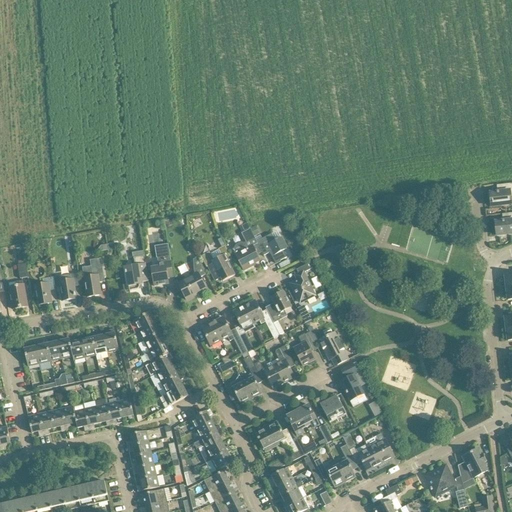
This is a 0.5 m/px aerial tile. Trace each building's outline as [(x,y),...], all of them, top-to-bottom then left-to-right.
[(511,184),(500,186),(501,192),(489,193),(491,207),(511,204),(511,197),(511,196),(511,184)] [(511,213),(506,215),(506,221),(495,222),(496,236),(511,233),(511,213)] [(232,249),(235,255),(244,271),(251,267),(251,266),(260,261),(257,255),(262,252),(257,242),(247,223),(242,225),(245,231),(241,233),(246,242),(244,243),(242,242),(241,242),(239,242),(236,244),(235,246),(235,247),(234,248),(232,249)] [(257,242),(262,252),(264,256),(270,253),(275,263),(287,258),(283,251),(286,249),(287,250),(281,238),(275,241),(272,234),(257,242)] [(201,256),(204,262),(206,267),(208,267),(215,281),(221,278),(223,282),(235,275),(228,262),(232,259),(225,246),(222,240),(216,243),(219,249),(218,249),(222,257),(214,261),(209,252),(201,256)] [(150,258),(151,268),(154,286),(169,284),(166,268),(171,268),(173,277),(174,277),(168,244),(161,245),(162,256),(150,258)] [(142,283),(148,282),(144,256),(134,258),(135,266),(125,267),(126,271),(125,271),(125,274),(127,274),(129,291),(138,289),(140,287),(139,285),(142,285),(142,283)] [(194,271),(195,274),(196,275),(178,284),(186,300),(195,296),(195,295),(206,289),(201,278),(206,275),(197,257),(193,259),(194,271)] [(83,267),(84,278),(87,297),(101,295),(99,283),(105,282),(103,267),(101,258),(89,260),(90,266),(83,267)] [(20,279),(28,278),(26,264),(18,265),(20,279)] [(299,280),(292,283),(297,293),(295,294),(300,303),(315,296),(303,273),(310,270),(308,264),(296,270),(299,275),(296,276),(296,277),(297,276),(299,280)] [(60,287),(62,301),(76,299),(74,287),(80,286),(78,273),(67,275),(68,280),(59,282),(59,281),(54,282),(55,288),(60,287)] [(56,290),(55,288),(54,282),(54,281),(54,278),(42,279),(43,284),(35,286),(38,305),(52,303),(50,291),(56,290)] [(10,293),(13,309),(14,309),(13,308),(19,307),(19,308),(28,307),(24,285),(23,285),(22,281),(16,282),(16,286),(10,288),(9,281),(3,282),(5,294),(10,293)] [(274,304),(265,308),(273,324),(287,316),(284,311),(291,307),(283,292),(271,298),(274,304)] [(261,313),(255,301),(244,307),(253,324),(259,321),(261,325),(266,322),(275,339),(280,337),(273,324),(267,310),(261,313)] [(305,324),(312,320),(309,315),(307,315),(303,306),(298,309),(305,324)] [(250,331),(247,327),(253,324),(244,307),(234,312),(243,329),(245,334),(250,331)] [(134,321),(139,332),(155,323),(150,313),(134,321)] [(212,323),(221,340),(228,337),(229,341),(233,339),(242,356),(248,353),(236,330),(231,332),(223,318),(212,323)] [(160,334),(155,323),(139,332),(144,342),(160,334)] [(211,346),(221,340),(212,323),(202,329),(211,346)] [(253,350),(245,334),(239,336),(235,326),(234,326),(235,327),(236,330),(248,353),(253,350)] [(103,336),(107,353),(119,351),(114,329),(109,330),(110,334),(103,336)] [(91,334),(96,356),(97,361),(100,360),(102,358),(101,355),(107,353),(103,336),(97,337),(96,333),(91,334)] [(293,349),(302,367),(315,360),(306,343),(313,339),(309,333),(299,338),(302,344),(293,349)] [(334,358),(337,365),(348,360),(334,333),(319,341),(329,361),(334,358)] [(85,358),(96,356),(91,334),(86,335),(87,339),(81,341),(85,358)] [(144,342),(149,352),(166,344),(160,334),(144,342)] [(74,338),(69,339),(73,357),(74,361),(85,358),(81,341),(75,342),(74,338)] [(62,359),(73,357),(69,339),(58,342),(62,359)] [(51,362),(62,359),(58,342),(47,344),(51,362)] [(47,344),(36,347),(40,364),(51,362),(47,344)] [(149,360),(151,364),(171,354),(166,344),(149,352),(144,355),(147,361),(149,360)] [(36,347),(24,349),(28,367),(40,364),(36,347)] [(281,363),(275,366),(284,383),(294,377),(290,368),(295,366),(285,347),(276,351),(276,353),(281,363)] [(173,358),(171,354),(151,364),(156,374),(172,366),(170,360),(173,358)] [(222,359),(225,365),(232,361),(229,356),(222,359)] [(251,373),(257,370),(254,365),(250,356),(244,359),(251,373)] [(232,361),(225,365),(219,368),(222,373),(235,367),(232,361)] [(259,362),(254,365),(257,370),(262,367),(259,362)] [(353,364),(341,370),(346,380),(340,382),(350,401),(364,394),(360,387),(363,385),(353,364)] [(267,365),(262,367),(264,371),(273,388),(284,383),(275,366),(269,369),(267,365)] [(156,374),(162,384),(181,374),(179,370),(175,371),(172,366),(156,374)] [(68,385),(67,380),(65,374),(61,375),(59,380),(55,380),(57,387),(68,385)] [(162,384),(167,394),(183,386),(180,380),(184,379),(181,374),(162,384)] [(251,399),(262,394),(252,374),(247,377),(249,380),(243,383),(251,399)] [(235,381),(225,387),(232,401),(235,400),(234,399),(237,397),(241,405),(251,399),(243,383),(237,386),(235,381)] [(183,386),(167,394),(162,397),(166,403),(163,404),(165,408),(192,395),(189,390),(186,392),(183,386)] [(347,417),(337,396),(320,405),(331,425),(347,417)] [(129,422),(135,421),(130,399),(119,402),(122,418),(128,417),(129,422)] [(376,416),(383,412),(377,401),(370,405),(376,416)] [(119,402),(107,404),(112,426),(117,425),(116,420),(122,418),(119,402)] [(85,432),(90,431),(85,410),(84,404),(72,407),(78,428),(84,427),(85,432)] [(107,404),(96,407),(100,423),(106,422),(107,427),(112,426),(107,404)] [(309,405),(298,411),(306,427),(311,425),(313,428),(319,425),(309,405)] [(77,428),(78,428),(72,407),(61,409),(66,431),(72,430),(71,425),(76,423),(77,428)] [(94,425),(100,423),(96,407),(85,410),(90,431),(95,430),(94,425)] [(62,432),(66,431),(61,409),(50,412),(54,428),(60,427),(62,432)] [(191,420),(196,430),(212,422),(209,416),(213,414),(210,410),(191,420)] [(302,430),(306,427),(298,411),(287,416),(297,436),(303,433),(302,430)] [(50,412),(39,415),(44,436),(49,435),(48,430),(54,428),(50,412)] [(39,415),(28,417),(32,433),(38,432),(39,437),(44,436),(39,415)] [(215,428),(212,422),(196,430),(201,440),(221,430),(218,426),(215,428)] [(277,422),(266,427),(274,444),(280,441),(283,447),(290,449),(293,454),(292,459),(293,462),(302,457),(296,446),(293,441),(289,434),(284,436),(277,422)] [(327,444),(334,441),(332,438),(331,436),(325,425),(319,428),(327,444)] [(4,445),(11,444),(7,427),(0,428),(0,448),(1,451),(5,450),(4,445)] [(269,447),(274,444),(266,427),(255,433),(258,439),(257,439),(258,441),(259,440),(265,452),(270,450),(269,447)] [(221,430),(201,440),(194,444),(196,449),(202,446),(201,445),(203,444),(206,451),(222,442),(219,437),(223,435),(221,430)] [(126,443),(127,447),(149,442),(146,431),(130,435),(131,441),(126,443)] [(339,432),(331,436),(332,438),(334,441),(341,437),(339,432)] [(365,442),(367,445),(369,449),(377,466),(394,457),(386,440),(385,441),(381,434),(365,442)] [(293,441),(296,446),(302,457),(308,454),(300,438),(293,441)] [(135,457),(151,454),(149,442),(127,447),(129,453),(134,451),(135,457)] [(222,442),(206,451),(201,453),(206,464),(211,461),(231,451),(229,446),(225,448),(222,442)] [(314,443),(305,448),(308,454),(310,453),(318,449),(314,443)] [(337,466),(345,482),(356,477),(349,464),(355,461),(349,450),(345,443),(340,446),(346,458),(341,460),(343,463),(337,466)] [(377,466),(369,449),(367,445),(356,450),(355,448),(349,450),(355,461),(355,463),(361,460),(367,471),(377,466)] [(462,484),(473,479),(488,471),(484,463),(487,462),(482,454),(481,455),(478,449),(469,454),(468,453),(463,455),(463,457),(462,457),(465,463),(458,466),(462,484)] [(231,451),(211,461),(217,471),(233,463),(228,453),(231,451)] [(131,465),(133,470),(154,465),(151,454),(135,457),(137,464),(131,465)] [(345,482),(337,466),(331,469),(330,466),(325,468),(320,459),(315,462),(322,476),(327,473),(335,488),(345,482)] [(272,472),(285,465),(283,460),(269,466),(272,472)] [(140,480),(157,476),(154,465),(133,470),(134,475),(139,474),(140,480)] [(431,476),(425,479),(434,495),(439,492),(441,495),(457,487),(446,465),(430,474),(431,476)] [(293,478),(287,468),(271,476),(277,487),(293,478)] [(224,471),(204,481),(210,492),(229,482),(224,471)] [(189,472),(184,473),(187,486),(192,484),(190,479),(189,472)] [(137,487),(138,492),(159,487),(157,476),(140,480),(142,486),(137,487)] [(298,488),(302,487),(303,486),(301,481),(295,483),(293,478),(277,487),(277,488),(275,489),(279,495),(280,494),(282,497),(298,488)] [(105,481),(90,485),(95,504),(109,501),(105,481)] [(235,493),(229,482),(210,492),(215,503),(235,493)] [(90,485),(76,488),(81,508),(95,504),(90,485)] [(397,485),(386,491),(388,497),(391,495),(394,500),(397,498),(396,496),(402,493),(397,485)] [(287,507),(303,499),(307,497),(302,487),(298,488),(282,497),(284,500),(282,501),(285,508),(287,507)] [(76,488),(62,491),(67,511),(81,508),(76,488)] [(167,501),(165,489),(143,494),(146,506),(167,501)] [(468,507),(464,490),(456,492),(460,509),(468,507)] [(62,491),(48,494),(52,511),(62,511),(67,511),(62,491)] [(326,506),(332,503),(327,492),(320,495),(326,506)] [(215,503),(219,511),(223,511),(240,503),(235,493),(215,503)] [(52,511),(48,494),(34,497),(37,511),(52,511)] [(37,511),(34,497),(20,501),(22,511),(37,511)] [(476,511),(492,511),(491,497),(483,498),(484,507),(476,509),(476,511)] [(308,511),(308,510),(308,509),(303,499),(287,507),(288,508),(286,509),(287,511),(308,511)] [(22,511),(20,501),(6,504),(7,511),(22,511)] [(146,506),(146,511),(169,511),(167,501),(146,506)] [(394,511),(396,511),(391,501),(374,510),(375,511),(374,511),(373,511),(394,511)] [(244,511),(240,503),(223,511),(244,511)]
